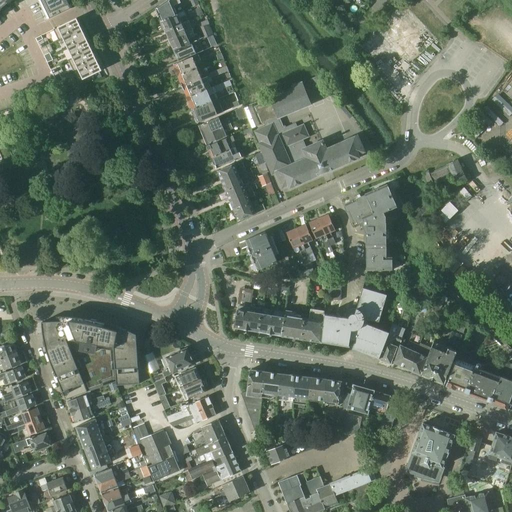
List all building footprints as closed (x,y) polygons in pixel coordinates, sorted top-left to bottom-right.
[(0,0),(0,10),(11,0),(0,0)] [(42,0),(52,19),(72,9),(68,0),(42,0)] [(166,0),(155,8),(161,20),(176,13),(173,6),(180,2),(179,0),(166,0)] [(193,5),(197,16),(202,14),(198,3),(193,5)] [(176,13),(161,20),(166,31),(181,24),(187,21),(187,20),(188,20),(187,17),(188,17),(187,14),(178,18),(176,13)] [(76,18),(54,29),(59,40),(63,38),(82,29),(76,18)] [(385,37),(410,64),(429,47),(404,20),(385,37)] [(181,24),(166,31),(170,40),(192,30),(190,27),(192,26),(191,24),(183,28),(181,24)] [(203,40),(213,36),(209,24),(207,25),(206,24),(196,28),(197,29),(199,29),(203,40)] [(82,29),(63,38),(68,48),(87,39),(82,29)] [(174,50),(190,43),(188,39),(197,35),(196,33),(194,34),(192,30),(170,40),(174,50)] [(87,39),(68,48),(73,59),(92,50),(87,39)] [(174,51),(178,61),(203,50),(199,41),(192,44),(192,43),(174,51)] [(92,50),(73,59),(69,61),(74,71),(97,60),(92,50)] [(213,53),(216,61),(221,59),(218,51),(213,53)] [(200,67),(198,61),(200,60),(206,58),(204,53),(198,55),(198,54),(174,64),(178,75),(200,67)] [(97,60),(74,71),(79,82),(102,71),(97,60)] [(178,75),(183,86),(227,69),(227,67),(206,75),(205,72),(203,72),(200,67),(178,75)] [(227,69),(183,86),(187,98),(209,88),(207,83),(209,83),(207,79),(228,71),(227,69)] [(312,79),(321,89),(326,84),(319,75),(312,79)] [(229,80),(221,84),(223,89),(231,86),(229,80)] [(358,155),(362,153),(362,152),(364,151),(357,136),(326,149),(322,141),(307,147),(303,139),(309,137),(303,124),(298,126),(296,122),(286,125),(286,124),(281,125),(278,118),(311,104),(302,83),(292,87),(294,91),(255,107),(262,123),(264,123),(265,127),(255,131),(260,144),(259,144),(272,174),(276,173),(282,187),(289,185),(290,188),(301,183),(301,182),(360,158),(358,155)] [(187,98),(192,109),(215,100),(213,94),(214,93),(219,91),(223,89),(221,84),(209,88),(187,98)] [(0,109),(18,105),(15,94),(0,97),(0,109)] [(499,97),(486,109),(499,123),(511,111),(499,97)] [(223,112),(217,99),(215,100),(192,109),(198,122),(223,112)] [(230,104),(232,109),(239,106),(237,101),(230,104)] [(242,107),(234,110),(238,120),(246,116),(242,107)] [(25,119),(22,109),(12,112),(16,122),(25,119)] [(241,126),(249,123),(246,117),(246,116),(238,120),(238,121),(241,126)] [(199,126),(203,135),(230,123),(228,119),(220,122),(218,117),(199,126)] [(226,131),(232,129),(230,123),(203,135),(207,144),(226,136),(224,131),(226,130),(226,131)] [(232,135),(207,146),(212,157),(235,147),(232,142),(235,141),(232,135)] [(239,152),(237,153),(235,147),(212,157),(216,168),(241,157),(239,152)] [(257,162),(255,163),(256,166),(259,165),(265,162),(261,153),(255,155),(257,162)] [(411,217),(419,226),(434,211),(450,196),(457,188),(456,184),(466,180),(457,159),(446,164),(447,165),(428,173),(427,171),(423,173),(429,186),(443,180),(446,188),(441,194),(440,193),(436,197),(438,200),(431,207),(426,202),(411,217)] [(241,161),(217,171),(221,181),(244,171),(242,166),(243,165),(241,161)] [(259,165),(261,171),(267,168),(265,162),(259,165)] [(246,176),(244,171),(221,181),(225,191),(242,183),(240,178),(246,176)] [(263,186),(266,185),(271,183),(267,174),(260,176),(263,185),(263,186)] [(242,183),(225,191),(229,200),(252,191),(250,185),(244,187),(242,183)] [(270,196),(275,194),(271,184),(266,186),(270,196)] [(365,195),(344,204),(353,226),(361,222),(366,234),(366,247),(366,270),(392,270),(392,258),(386,258),(386,223),(386,217),(383,212),(396,207),(387,185),(365,195)] [(252,191),(229,200),(233,210),(250,204),(248,198),(254,196),(252,191)] [(278,204),(275,194),(270,196),(269,196),(268,197),(270,202),(271,206),(271,207),(274,206),(278,204)] [(252,208),(250,204),(233,210),(238,221),(260,211),(258,206),(252,208)] [(332,217),(336,225),(341,223),(337,214),(332,217)] [(330,246),(335,243),(330,231),(334,229),(328,215),(318,219),(330,246)] [(308,223),(315,238),(319,236),(325,248),(330,246),(318,219),(308,223)] [(314,258),(312,253),(307,241),(312,239),(306,224),(296,228),(309,260),(314,258)] [(302,257),(306,265),(311,263),(309,260),(296,228),(286,233),(292,248),(297,246),(302,257)] [(245,240),(251,255),(274,245),(271,236),(267,238),(264,232),(245,240)] [(251,255),(257,270),(277,261),(274,256),(278,254),(274,245),(251,255)] [(420,280),(423,271),(417,269),(414,277),(420,280)] [(298,271),(288,273),(290,280),(300,278),(298,271)] [(340,301),(341,280),(337,282),(336,276),(326,278),(328,284),(327,300),(340,301)] [(349,339),(355,340),(352,349),(378,359),(388,332),(367,324),(368,321),(379,322),(387,295),(363,288),(356,308),(353,308),(349,309),(346,311),(344,314),(343,317),(324,314),(320,342),(348,346),(349,339)] [(436,303),(432,314),(438,316),(442,305),(436,303)] [(238,305),(238,310),(237,309),(234,328),(246,330),(247,330),(250,312),(250,307),(245,306),(245,307),(238,305)] [(250,307),(250,312),(247,330),(257,332),(258,332),(261,313),(262,309),(261,308),(251,307),(250,307)] [(270,334),(273,315),(274,310),(273,310),(262,309),(261,313),(258,332),(269,334),(270,334)] [(308,319),(304,318),(301,339),(320,342),(324,314),(325,311),(311,309),(309,317),(309,319),(308,319)] [(270,334),(281,336),(282,336),(285,315),(286,312),(285,312),(274,310),(273,315),(270,334)] [(286,312),(285,315),(282,336),(301,339),(304,318),(304,314),(301,313),(301,315),(300,315),(296,315),(296,312),(286,311),(286,312)] [(139,377),(136,334),(132,332),(125,329),(119,327),(114,325),(107,323),(100,321),(93,320),(88,319),(87,319),(89,319),(88,324),(83,323),(76,322),(71,321),(67,321),(63,321),(59,321),(52,321),(45,321),(42,322),(41,322),(41,323),(42,323),(42,327),(42,329),(42,332),(43,337),(45,343),(45,347),(46,349),(47,353),(49,357),(50,361),(65,399),(115,381),(116,381),(116,385),(121,384),(121,383),(116,383),(116,378),(139,377)] [(459,324),(457,331),(464,333),(466,327),(459,324)] [(400,343),(403,329),(391,325),(388,332),(378,359),(379,359),(380,361),(383,362),(384,361),(390,364),(398,342),(400,343)] [(433,342),(431,347),(420,374),(443,384),(456,351),(455,350),(458,342),(456,341),(458,334),(451,331),(445,347),(433,342)] [(399,345),(394,363),(410,370),(417,353),(420,343),(419,343),(421,338),(412,334),(406,347),(399,345)] [(0,359),(17,353),(12,341),(0,345),(0,359)] [(417,374),(419,374),(420,374),(431,347),(420,343),(417,353),(410,370),(412,371),(413,372),(417,374)] [(161,359),(165,368),(168,367),(169,370),(162,373),(164,377),(194,364),(187,348),(166,357),(161,359)] [(17,353),(0,359),(0,365),(3,365),(5,370),(21,364),(17,353)] [(455,359),(446,385),(464,392),(474,367),(474,366),(455,359)] [(500,376),(500,377),(491,402),(509,409),(511,400),(511,380),(507,379),(511,367),(511,364),(506,362),(501,376),(500,376)] [(26,377),(21,366),(5,372),(0,374),(0,381),(8,378),(10,383),(26,377)] [(474,367),(464,392),(477,397),(488,369),(480,366),(479,369),(474,367)] [(179,374),(184,387),(201,380),(195,367),(179,374)] [(156,369),(149,372),(153,383),(160,380),(156,369)] [(258,430),(262,393),(263,393),(265,371),(250,369),(247,391),(241,393),(254,430),(258,430)] [(488,369),(477,397),(491,402),(500,377),(495,375),(496,372),(488,369)] [(265,371),(263,393),(278,394),(280,373),(265,371)] [(280,373),(278,394),(293,396),(295,375),(280,373)] [(294,409),(306,410),(308,398),(311,377),(295,375),(293,396),(292,403),(294,403),(294,409)] [(311,377),(308,398),(323,400),(326,379),(311,377)] [(338,402),(341,381),(326,379),(323,400),(338,402)] [(27,380),(11,386),(14,392),(3,396),(5,402),(31,392),(27,380)] [(189,399),(206,391),(203,385),(204,383),(203,381),(201,381),(201,380),(184,387),(189,399)] [(346,393),(342,407),(349,409),(368,414),(374,390),(353,384),(352,389),(348,388),(347,393),(346,393)] [(377,409),(378,406),(386,409),(385,413),(391,415),(395,399),(390,397),(391,395),(374,390),(368,414),(370,406),(377,409)] [(31,393),(16,399),(19,407),(11,410),(11,411),(6,412),(7,416),(21,411),(36,406),(31,393)] [(86,395),(67,401),(71,412),(89,406),(109,398),(109,397),(104,399),(103,396),(88,401),(86,395)] [(208,396),(186,405),(185,405),(180,407),(182,410),(182,411),(167,417),(169,423),(212,406),(208,396)] [(75,423),(93,417),(91,411),(111,404),(109,398),(89,406),(71,412),(75,423)] [(194,419),(195,418),(196,423),(216,415),(212,406),(169,423),(169,424),(172,427),(194,419)] [(338,429),(338,436),(359,433),(362,417),(348,414),(349,409),(342,407),(340,406),(339,417),(338,429)] [(7,428),(8,431),(41,419),(36,407),(21,412),(24,420),(11,425),(11,426),(7,428)] [(131,422),(130,418),(121,422),(123,427),(130,424),(130,423),(131,422)] [(45,430),(41,419),(8,431),(9,436),(19,433),(19,432),(27,429),(30,435),(45,430)] [(95,419),(76,426),(80,437),(113,425),(111,420),(97,424),(95,419)] [(197,433),(192,435),(194,440),(204,435),(221,427),(218,419),(200,427),(202,431),(197,433)] [(385,421),(379,444),(386,446),(393,423),(385,421)] [(142,454),(143,455),(144,456),(169,445),(170,444),(171,444),(166,431),(164,432),(163,429),(148,435),(144,423),(132,428),(142,454)] [(454,436),(455,435),(454,434),(454,435),(444,431),(444,430),(433,427),(423,423),(422,423),(422,424),(412,452),(412,453),(405,472),(438,479),(447,455),(448,455),(451,446),(451,445),(454,436)] [(113,425),(80,437),(84,448),(106,440),(104,434),(112,432),(110,427),(113,426),(113,425)] [(206,440),(207,443),(225,435),(221,427),(204,435),(194,440),(193,441),(195,446),(202,443),(202,442),(206,440)] [(338,436),(338,429),(324,430),(324,438),(338,436)] [(276,443),(274,432),(258,436),(260,446),(276,443)] [(511,437),(495,432),(487,458),(495,461),(497,457),(502,459),(500,463),(511,466),(511,461),(511,437)] [(34,451),(51,445),(50,444),(51,442),(50,439),(48,438),(46,433),(30,439),(29,438),(20,441),(22,448),(32,444),(34,451)] [(483,437),(474,434),(469,449),(462,469),(469,471),(475,451),(478,452),(482,454),(486,444),(481,443),(483,437)] [(228,443),(225,435),(207,443),(209,447),(199,451),(200,455),(211,450),(228,443)] [(84,448),(88,458),(107,451),(103,441),(106,440),(84,448)] [(272,464),(290,458),(316,448),(315,445),(289,455),(287,451),(298,448),(296,442),(285,444),(266,451),(268,456),(267,459),(269,463),(272,464)] [(232,451),(228,443),(211,450),(200,455),(201,456),(198,457),(200,462),(205,460),(206,462),(231,451),(232,451)] [(147,465),(148,466),(173,455),(169,445),(144,456),(147,465)] [(92,469),(111,462),(110,458),(115,456),(113,449),(107,451),(88,458),(92,469)] [(186,470),(183,472),(187,482),(192,479),(203,475),(207,486),(221,480),(240,472),(231,451),(206,462),(190,469),(186,470)] [(137,469),(139,468),(147,465),(144,456),(143,455),(142,454),(132,457),(137,469)] [(153,481),(180,470),(173,455),(148,466),(149,472),(153,481)] [(290,511),(292,511),(323,500),(335,495),(356,488),(367,483),(376,480),(368,458),(360,461),(363,471),(323,486),(319,477),(307,482),(304,473),(297,476),(297,475),(296,476),(296,475),(293,476),(279,482),(283,491),(286,500),(290,511)] [(139,468),(142,475),(149,472),(148,466),(147,465),(139,468)] [(111,468),(94,474),(98,484),(128,472),(126,466),(112,471),(111,468)] [(98,484),(101,493),(124,484),(123,481),(130,478),(128,473),(129,473),(128,472),(98,484)] [(151,482),(149,475),(142,478),(145,485),(151,482)] [(224,489),(214,493),(216,497),(246,484),(242,475),(222,484),(224,489)] [(67,489),(63,478),(40,486),(42,490),(48,488),(51,495),(67,489)] [(147,487),(149,493),(155,491),(152,484),(147,487)] [(222,502),(223,504),(229,502),(250,493),(246,484),(216,497),(213,498),(216,505),(222,502)] [(118,487),(101,493),(104,502),(128,494),(127,491),(129,490),(128,489),(120,491),(118,487)] [(16,495),(8,498),(12,509),(13,511),(34,511),(30,501),(28,502),(24,492),(24,491),(23,490),(15,493),(16,495)] [(161,495),(165,508),(177,503),(173,491),(161,495)] [(494,511),(488,491),(469,496),(469,493),(447,499),(449,511),(494,511)] [(40,503),(40,502),(36,492),(30,494),(34,506),(40,503)] [(104,502),(108,511),(125,505),(124,502),(136,497),(134,492),(128,494),(104,502)] [(51,508),(52,511),(55,511),(73,505),(72,502),(72,501),(71,500),(73,498),(71,494),(69,494),(69,493),(52,499),(55,506),(51,508)] [(338,504),(335,495),(323,500),(326,509),(338,504)] [(323,500),(292,511),(317,511),(325,509),(326,509),(323,500)] [(193,507),(194,511),(204,511),(201,503),(193,507)]
